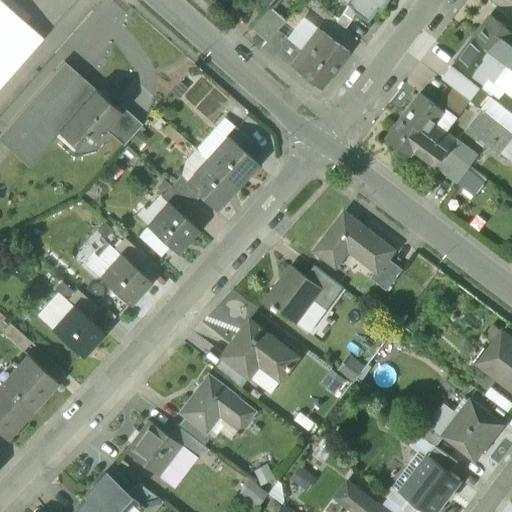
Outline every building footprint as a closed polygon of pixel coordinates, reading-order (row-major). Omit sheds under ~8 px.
[(1,0),(0,0),(0,83),(42,36),(1,0)] [(370,20),(385,0),(345,0),(345,1),(350,5),(358,11),(370,20)] [(344,29),(358,11),(350,5),(337,23),(344,29)] [(269,7),(251,28),(267,42),(278,31),(286,22),(270,8),(269,7)] [(511,32),(490,16),(474,38),(497,55),(511,34),(511,32)] [(303,47),(289,65),(322,89),(349,54),(317,29),(303,47)] [(267,42),(262,48),(271,57),(287,37),(278,31),(267,42)] [(511,34),(497,55),(508,63),(511,66),(511,34)] [(289,65),(303,47),(289,37),(276,55),(289,65)] [(474,38),(457,59),(472,70),(471,73),(475,76),(477,74),(480,76),(497,55),(474,38)] [(497,55),(480,76),(486,81),(491,75),(496,79),(508,63),(497,55)] [(64,61),(0,134),(0,141),(27,165),(58,131),(57,130),(94,88),(64,61)] [(511,66),(508,63),(496,79),(511,90),(511,66)] [(478,89),(451,67),(442,78),(470,100),(478,89)] [(94,88),(57,130),(58,131),(74,145),(86,132),(93,138),(103,127),(119,109),(116,107),(94,88)] [(494,100),(479,89),(478,89),(470,100),(481,108),(485,112),(494,100)] [(444,111),(420,93),(403,115),(448,149),(449,148),(455,139),(434,123),(444,111)] [(494,100),(485,112),(495,119),(504,108),(494,100)] [(119,109),(103,127),(123,145),(141,124),(120,104),(116,107),(119,109)] [(481,108),(465,129),(500,155),(511,137),(511,134),(485,112),(481,108)] [(511,114),(504,108),(495,119),(511,131),(511,114)] [(448,149),(403,115),(386,138),(410,156),(415,149),(419,144),(440,159),(448,149)] [(252,142),(234,125),(225,135),(227,137),(228,136),(244,150),(252,142)] [(227,137),(207,159),(235,185),(256,162),(244,150),(228,136),(227,137)] [(440,159),(419,144),(415,149),(446,171),(449,167),(440,159)] [(470,164),(449,148),(448,149),(440,159),(449,167),(446,171),(458,180),(470,164)] [(187,181),(186,182),(200,195),(214,208),(235,185),(207,159),(187,181)] [(200,195),(186,182),(187,181),(180,175),(171,185),(192,204),(200,195)] [(192,204),(171,185),(161,196),(168,203),(169,202),(182,214),(192,204)] [(168,203),(147,225),(175,251),(196,227),(182,214),(169,202),(168,203)] [(394,249),(345,212),(315,250),(335,264),(347,248),(376,270),(377,271),(388,257),(394,249)] [(145,256),(124,237),(114,248),(121,255),(122,254),(136,267),(145,256)] [(109,244),(98,257),(95,253),(86,263),(101,277),(121,255),(114,248),(109,244)] [(136,267),(122,254),(121,255),(101,277),(100,277),(128,303),(150,280),(136,267)] [(403,269),(388,257),(377,271),(376,270),(371,277),(387,289),(403,269)] [(308,274),(295,265),(279,286),(277,285),(266,299),(279,308),(298,322),(316,298),(324,287),(308,274)] [(332,277),(316,265),(308,274),(324,287),(332,277)] [(345,287),(332,277),(324,287),(337,296),(345,287)] [(337,296),(324,287),(316,298),(328,307),(329,307),(337,296)] [(98,308),(77,288),(66,300),(73,306),(74,305),(88,318),(98,308)] [(316,298),(298,322),(310,331),(328,307),(316,298)] [(73,306),(53,329),(81,355),(102,331),(88,318),(74,305),(73,306)] [(299,356),(251,320),(224,356),(254,379),(263,366),(282,380),(299,356)] [(31,341),(10,323),(1,332),(22,351),(31,341)] [(511,338),(503,331),(479,363),(497,377),(511,388),(511,338)] [(27,354),(2,382),(31,409),(57,381),(27,354)] [(497,377),(479,363),(471,373),(489,387),(497,377)] [(225,392),(203,376),(181,406),(214,431),(228,416),(236,402),(236,401),(225,392)] [(2,382),(0,384),(0,432),(5,438),(31,409),(2,382)] [(443,433),(443,434),(444,434),(444,435),(476,460),(504,423),(471,397),(458,413),(459,414),(443,433)] [(458,413),(445,403),(430,422),(430,423),(443,433),(459,414),(458,413)] [(430,422),(423,417),(414,428),(435,444),(444,435),(444,434),(443,434),(443,433),(430,423),(430,422)] [(169,435),(147,419),(125,449),(159,474),(180,445),(181,444),(169,435)] [(206,445),(178,424),(169,435),(181,444),(180,445),(197,457),(206,445)] [(435,444),(414,428),(405,440),(420,451),(427,456),(429,454),(451,471),(458,462),(435,444)] [(420,451),(395,484),(402,489),(407,492),(421,473),(417,469),(427,456),(420,451)] [(451,471),(429,454),(427,456),(417,469),(421,473),(407,492),(402,489),(401,490),(430,511),(436,511),(462,479),(451,471)] [(126,493),(104,472),(85,493),(87,496),(104,511),(135,511),(140,507),(141,506),(126,493)] [(263,501),(269,491),(249,478),(242,489),(263,501)] [(151,511),(162,501),(137,481),(126,493),(141,506),(140,507),(144,511),(151,511)] [(348,481),(337,496),(350,505),(361,490),(348,481)] [(430,511),(401,490),(402,489),(395,484),(387,493),(391,496),(390,498),(406,510),(407,510),(410,511),(430,511)] [(390,511),(383,507),(361,490),(350,505),(358,511),(390,511)] [(104,511),(87,496),(72,511),(104,511)] [(405,511),(406,510),(390,498),(383,507),(390,511),(405,511)]
